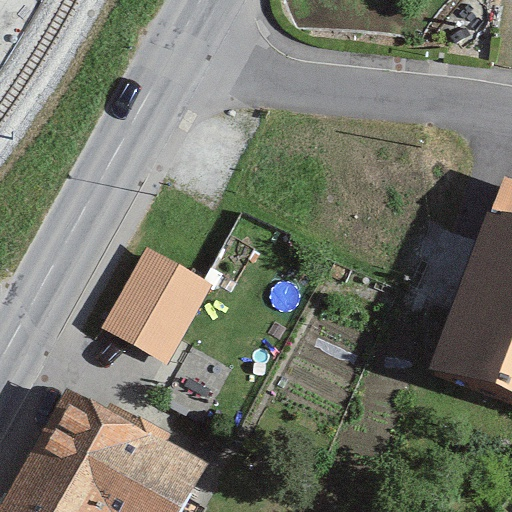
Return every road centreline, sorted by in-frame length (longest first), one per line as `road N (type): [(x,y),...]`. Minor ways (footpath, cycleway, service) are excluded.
road 1 (primary): [(173,44),(0,358)]
road 2 (residential): [(511,108),(298,85),(173,44)]
